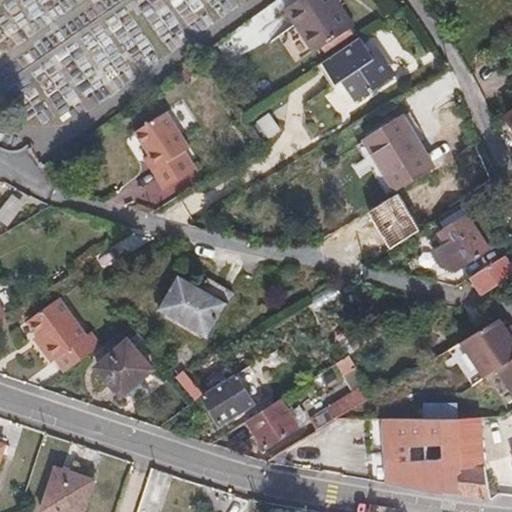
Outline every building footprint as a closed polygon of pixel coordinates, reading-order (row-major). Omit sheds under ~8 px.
[(355,26),(337,0),(297,0),(285,8),(314,53),(355,26)] [(392,79),(378,57),(374,59),(359,38),(318,66),(331,86),(339,81),(353,102),(392,79)] [(280,130),(268,113),(256,121),(268,138),(280,130)] [(189,159),(187,144),(165,114),(134,134),(150,157),(157,169),(153,172),(164,190),(196,169),(189,159)] [(433,167),(403,117),(365,140),(396,190),(433,167)] [(157,169),(150,157),(144,161),(153,172),(157,169)] [(26,203),(14,195),(0,213),(0,217),(10,225),(26,203)] [(491,250),(468,214),(439,232),(446,242),(463,268),(491,250)] [(463,268),(446,242),(433,252),(441,266),(457,272),(463,268)] [(484,291),(511,273),(511,267),(506,257),(473,277),(484,291)] [(167,315),(217,283),(208,277),(202,288),(179,276),(159,310),(167,315)] [(207,337),(233,293),(217,283),(167,315),(207,337)] [(96,347),(62,299),(30,321),(40,335),(48,346),(44,348),(53,361),(57,358),(65,369),(96,347)] [(394,327),(386,316),(362,331),(370,342),(394,327)] [(498,369),(511,361),(511,333),(509,328),(502,317),(485,328),(481,331),(463,341),(485,378),(498,369)] [(485,328),(479,320),(476,322),(481,331),(485,328)] [(124,391),(161,360),(138,334),(96,369),(106,380),(112,377),(124,391)] [(48,346),(40,335),(36,339),(44,348),(48,346)] [(358,369),(350,355),(337,363),(346,376),(358,369)] [(511,361),(498,369),(511,392),(511,361)] [(255,404),(242,382),(256,375),(250,366),(205,394),(203,395),(222,424),(255,404)] [(205,394),(187,372),(178,378),(196,399),(203,395),(205,394)] [(338,418),(374,396),(367,385),(329,409),(331,411),(327,414),(325,411),(312,419),(319,430),(338,418)] [(299,427),(295,418),(298,415),(293,406),(288,409),(281,399),(248,420),(267,448),(299,427)] [(459,418),(459,403),(426,403),(426,418),(459,418)] [(463,467),(459,418),(426,418),(416,418),(382,418),(386,483),(465,495),(463,467)] [(486,466),(482,418),(459,418),(463,467),(486,466)] [(489,499),(486,466),(463,467),(465,495),(489,499)] [(57,467),(42,511),(43,511),(84,511),(96,479),(57,467)]
